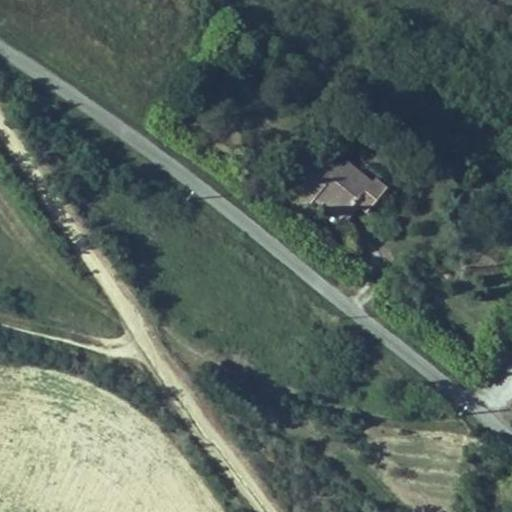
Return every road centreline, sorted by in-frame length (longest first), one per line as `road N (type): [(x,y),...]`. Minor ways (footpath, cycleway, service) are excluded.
road 1 (unclassified): [(0,45),(176,165),(511,449)]
road 2 (track): [(155,354),(0,122)]
road 3 (track): [(155,354),(269,511)]
road 4 (track): [(0,311),(155,354)]
